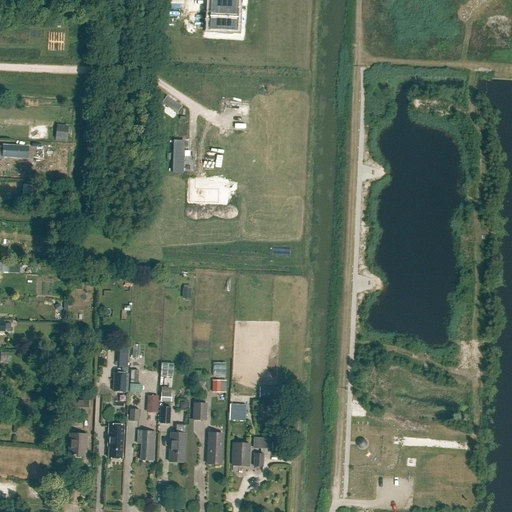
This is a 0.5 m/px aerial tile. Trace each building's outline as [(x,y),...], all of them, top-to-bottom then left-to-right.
[(219,0),(219,27),(216,27),(216,28),(219,28),(218,37),(241,38),(241,29),(244,29),(244,28),(237,28),(238,3),(250,3),(250,2),(247,2),(247,0),(219,0)] [(54,138),(66,139),(68,126),(55,125),(54,138)] [(183,173),(183,140),(172,140),(172,173),(183,173)] [(27,159),(27,147),(3,145),(3,157),(27,159)] [(10,330),(10,324),(4,324),(5,321),(0,321),(0,331),(4,332),(4,329),(10,330)] [(63,365),(83,367),(84,345),(71,344),(71,339),(65,339),(63,365)] [(117,347),(116,367),(127,368),(128,348),(117,347)] [(172,376),(172,363),(161,363),(160,376),(172,376)] [(213,376),(224,376),(225,363),(213,363),(213,376)] [(130,370),(129,384),(137,385),(138,371),(130,370)] [(125,392),(126,373),(113,373),(112,392),(125,392)] [(225,393),(225,380),(212,380),(211,392),(225,393)] [(161,388),(160,402),(170,402),(171,388),(161,388)] [(259,388),(259,398),(277,399),(277,388),(259,388)] [(156,409),(156,396),(147,395),(146,408),(156,409)] [(87,416),(88,401),(69,399),(68,415),(87,416)] [(205,421),(206,403),(193,403),(192,420),(205,421)] [(245,421),(246,405),(229,404),(228,421),(245,421)] [(169,424),(170,407),(160,407),(159,424),(169,424)] [(138,422),(139,410),(129,409),(128,421),(138,422)] [(185,433),(185,425),(176,424),(176,430),(172,430),(171,442),(170,442),(170,450),(172,450),(171,462),(183,463),(184,443),(185,433)] [(122,439),(123,426),(108,425),(108,439),(108,447),(109,447),(108,458),(121,459),(122,439)] [(153,461),(155,432),(138,431),(137,444),(141,444),(140,460),(153,461)] [(220,465),(222,434),(209,433),(208,464),(220,465)] [(86,444),(86,435),(69,434),(68,456),(75,456),(83,456),(84,444),(86,444)] [(267,449),(268,438),(253,438),(253,449),(267,449)] [(248,466),(249,445),(234,444),(232,465),(248,466)] [(262,467),(263,455),(254,455),(254,467),(262,467)]
